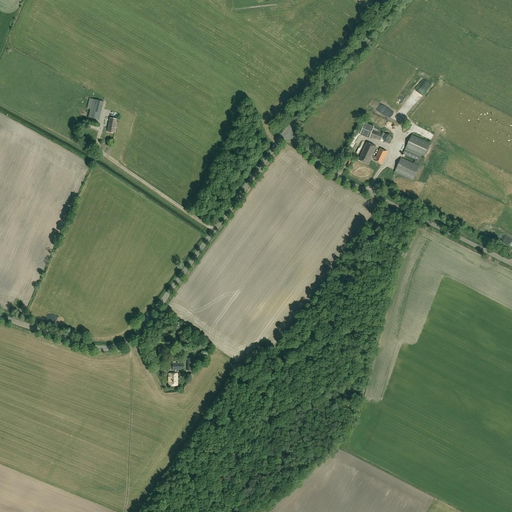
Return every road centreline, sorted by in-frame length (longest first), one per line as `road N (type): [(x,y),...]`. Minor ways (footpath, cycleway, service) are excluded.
road 1 (track): [(227,511),(209,486),(210,472),(288,406),(363,376),(359,349),(327,317),(388,202)]
road 2 (unclassified): [(0,314),(94,347),(128,341),(285,133)]
road 3 (unclassified): [(511,264),(337,176),(285,133)]
road 4 (unclassified): [(285,133),(403,0)]
